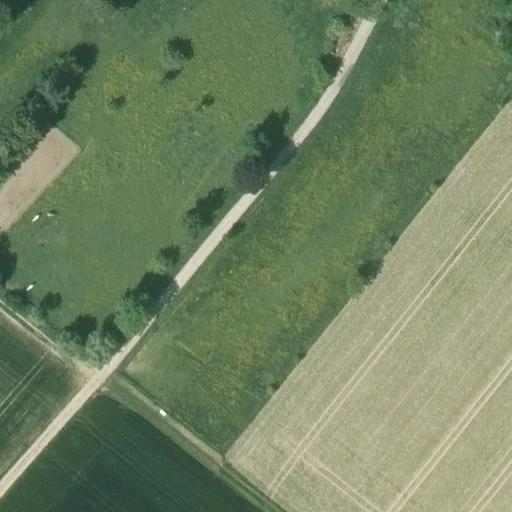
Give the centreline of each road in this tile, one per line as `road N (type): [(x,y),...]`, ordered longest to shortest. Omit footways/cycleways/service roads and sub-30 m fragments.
road 1 (residential): [(99,376),(302,135),(378,0)]
road 2 (track): [(0,299),(263,511)]
road 3 (track): [(0,489),(99,376)]
